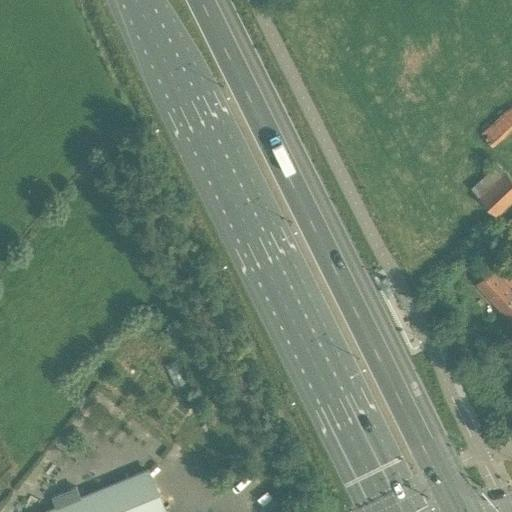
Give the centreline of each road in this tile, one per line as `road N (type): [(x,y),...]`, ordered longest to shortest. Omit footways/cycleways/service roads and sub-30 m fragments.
road 1 (primary): [(451,511),(200,0)]
road 2 (primary): [(137,0),(385,511)]
